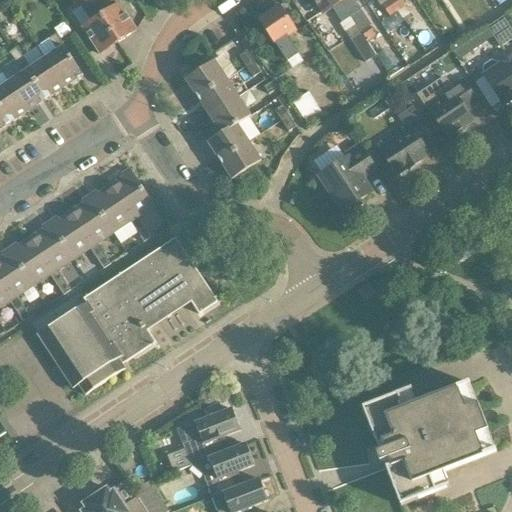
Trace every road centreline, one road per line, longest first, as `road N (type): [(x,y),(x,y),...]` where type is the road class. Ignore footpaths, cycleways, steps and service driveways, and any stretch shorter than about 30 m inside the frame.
road 1 (residential): [(0,501),(243,341)]
road 2 (residential): [(317,292),(284,236),(205,206),(187,191),(136,116)]
road 3 (residential): [(317,292),(511,163)]
road 4 (residential): [(311,511),(243,341)]
road 5 (residential): [(0,205),(136,116)]
road 6 (residential): [(136,116),(173,25),(210,0)]
